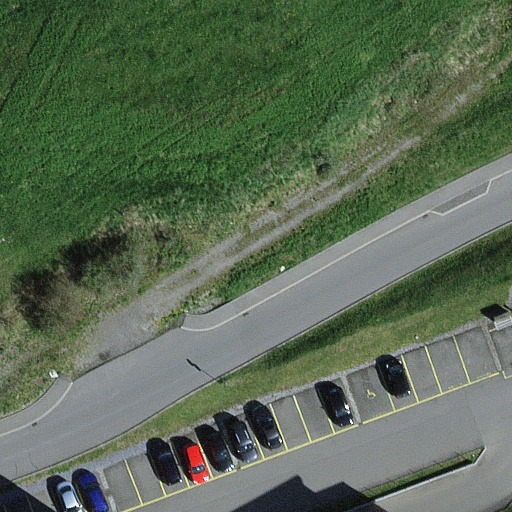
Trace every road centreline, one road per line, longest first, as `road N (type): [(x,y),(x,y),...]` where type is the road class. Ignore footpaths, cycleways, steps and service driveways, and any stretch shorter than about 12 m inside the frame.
road 1 (residential): [(0,457),(511,196)]
road 2 (residential): [(511,408),(234,511)]
